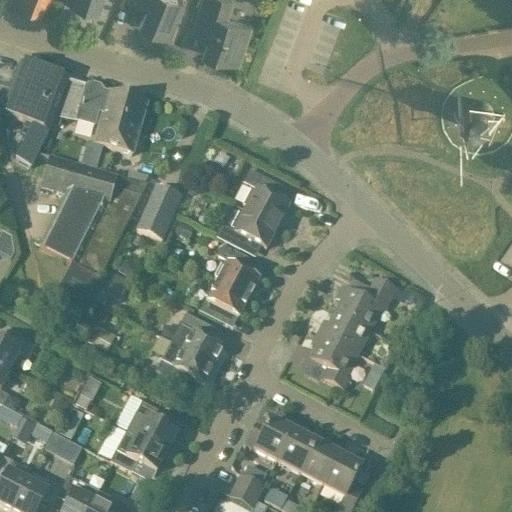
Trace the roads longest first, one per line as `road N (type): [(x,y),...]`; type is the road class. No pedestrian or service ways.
road 1 (residential): [(180,511),(317,262),(368,208)]
road 2 (residential): [(295,145),(189,87),(0,32)]
road 3 (residential): [(511,38),(390,61),(355,80),(295,145)]
road 4 (residential): [(491,327),(368,208)]
